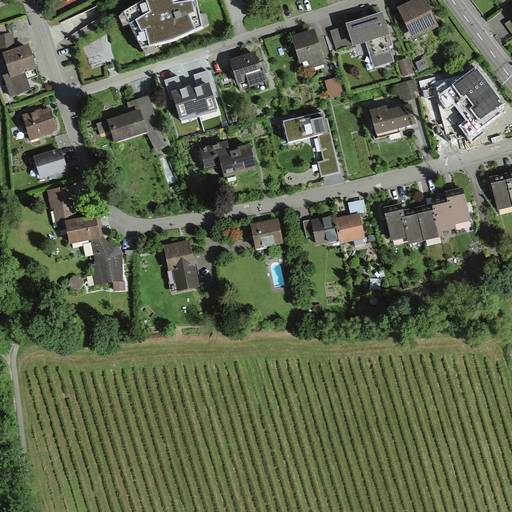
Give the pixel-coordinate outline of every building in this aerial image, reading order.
[(146,0),(124,13),(143,50),(203,30),(197,0),(146,0)] [(422,0),(413,0),(396,8),(411,39),(436,27),(422,0)] [(380,13),(328,30),(335,51),(351,45),(356,59),(368,55),(372,68),(392,61),(387,46),(390,45),(380,13)] [(314,29),(292,37),(300,64),(309,62),(311,69),(325,64),(314,29)] [(10,32),(0,35),(0,53),(0,55),(16,50),(10,32)] [(16,50),(5,54),(11,72),(12,77),(24,72),(37,68),(29,46),(16,50)] [(253,53),(228,62),(237,88),(262,80),(253,53)] [(405,58),(395,61),(401,78),(411,74),(405,58)] [(199,69),(174,79),(183,103),(208,94),(199,69)] [(9,95),(30,88),(24,72),(12,77),(11,72),(3,75),(9,95)] [(472,72),(433,82),(440,107),(458,103),(459,108),(480,103),(472,72)] [(338,76),(324,80),(330,98),(343,94),(338,76)] [(413,80),(395,85),(399,102),(418,97),(413,80)] [(384,105),(367,109),(373,134),(414,124),(408,103),(385,109),(384,105)] [(51,107),(22,117),(30,142),(60,132),(51,107)] [(137,109),(105,120),(112,141),(144,130),(137,109)] [(327,128),(324,114),(286,123),(291,142),(328,134),(327,128)] [(226,138),(199,145),(206,172),(221,168),(224,178),(257,170),(253,155),(252,148),(230,153),(226,138)] [(62,149),(35,156),(41,179),(68,172),(62,149)] [(511,175),(503,178),(492,181),(498,205),(511,201),(511,175)] [(71,186),(48,190),(54,223),(77,218),(71,186)] [(394,208),(384,210),(386,222),(389,234),(405,230),(406,236),(435,228),(439,227),(455,223),(453,217),(470,213),(464,189),(455,191),(446,194),(447,198),(440,200),(432,202),(433,205),(424,207),(414,209),(405,212),(403,205),(394,208)] [(99,214),(66,221),(70,245),(91,240),(104,237),(99,214)] [(349,220),(338,223),(343,245),(344,249),(369,243),(362,217),(349,220)] [(337,219),(311,226),(318,251),(343,245),(338,223),(337,219)] [(280,222),(252,229),(259,255),(286,248),(280,222)] [(92,266),(95,285),(113,282),(123,281),(122,253),(121,248),(117,246),(106,239),(104,237),(91,240),(96,265),(92,266)] [(192,243),(166,249),(175,295),(202,290),(192,243)] [(123,281),(113,282),(114,291),(125,290),(125,281),(123,281)]
